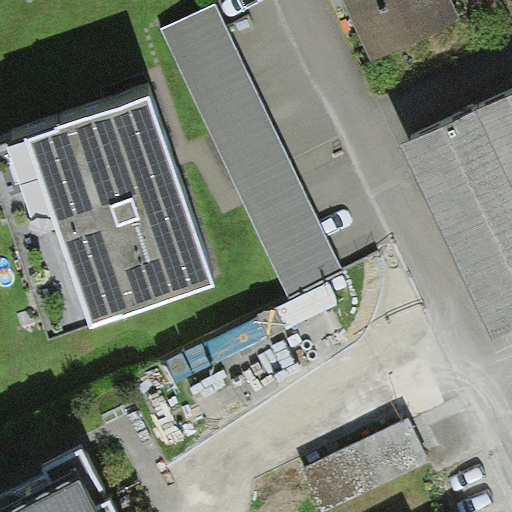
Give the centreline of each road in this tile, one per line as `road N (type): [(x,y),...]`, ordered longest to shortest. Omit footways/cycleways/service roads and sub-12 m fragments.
road 1 (residential): [(470,389),(298,0)]
road 2 (unknown): [(215,470),(470,389)]
